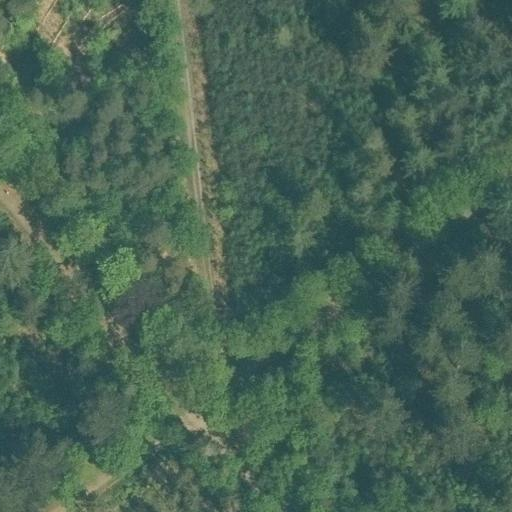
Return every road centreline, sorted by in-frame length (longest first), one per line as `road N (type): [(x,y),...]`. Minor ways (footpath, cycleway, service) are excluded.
road 1 (track): [(511,178),(53,511)]
road 2 (track): [(0,200),(182,417),(209,435),(274,511)]
